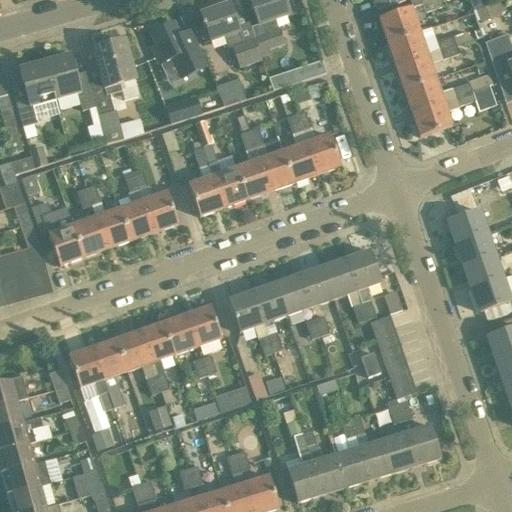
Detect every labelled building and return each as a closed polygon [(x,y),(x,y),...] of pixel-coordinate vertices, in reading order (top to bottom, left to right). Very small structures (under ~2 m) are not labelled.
[(254,40),(261,62),(271,59),(268,52),(283,47),(274,21),(288,17),(282,0),(248,0),(257,26),(250,28),(254,40)] [(440,4),(451,0),(418,0),(424,15),(442,9),(440,4)] [(467,0),(472,13),(483,8),(480,0),(467,0)] [(483,8),(472,13),(476,23),(479,22),(480,25),(499,18),(498,14),(505,12),(501,1),(483,8)] [(254,40),(250,28),(245,14),(233,18),(229,6),(200,16),(204,24),(200,25),(201,29),(204,28),(209,43),(223,38),(227,48),(230,47),(238,70),(261,62),(254,40)] [(386,46),(418,35),(410,11),(378,23),(386,46)] [(161,31),(149,36),(157,52),(152,54),(158,66),(172,60),(181,80),(203,70),(189,40),(180,44),(172,26),(161,31)] [(455,48),(473,43),(472,41),(465,33),(435,43),(438,54),(455,48)] [(394,69),(426,58),(418,35),(386,46),(394,69)] [(511,58),(504,37),(483,45),(487,60),(496,87),(510,82),(511,85),(511,58)] [(138,98),(134,81),(123,43),(92,51),(103,90),(102,90),(105,97),(121,93),(124,102),(138,98)] [(458,56),(455,48),(438,54),(441,61),(458,56)] [(41,63),(52,101),(75,95),(79,113),(93,109),(87,85),(75,88),(67,57),(41,63)] [(402,92),(434,81),(426,58),(394,69),(402,92)] [(29,107),(52,101),(41,63),(16,70),(24,101),(13,104),(20,128),(34,124),(29,107)] [(272,93),(325,76),(321,63),(268,80),(272,93)] [(455,100),(488,89),(488,88),(492,86),(488,76),(439,94),(434,81),(402,92),(410,116),(443,105),(455,100)] [(488,89),(455,100),(458,108),(473,103),(477,114),(495,107),(488,89)] [(292,107),(310,102),(306,90),(289,95),(292,107)] [(224,108),(244,101),(240,91),(220,98),(224,108)] [(0,115),(1,119),(12,116),(7,94),(0,96),(0,115)] [(286,118),(294,115),(287,95),(279,98),(286,118)] [(170,127),(200,118),(194,99),(164,108),(170,127)] [(451,128),(443,105),(410,116),(418,139),(451,128)] [(119,126),(115,112),(98,117),(106,146),(143,135),(139,121),(119,126)] [(295,116),(301,133),(310,130),(304,113),(295,116)] [(7,141),(18,137),(12,116),(1,119),(7,141)] [(301,133),(295,116),(286,120),(292,136),(299,134),(301,133)] [(199,150),(205,165),(210,179),(221,210),(245,202),(234,170),(221,175),(216,162),(210,146),(211,146),(203,123),(194,126),(200,143),(202,149),(199,150)] [(249,133),(254,149),(263,146),(257,130),(249,133)] [(299,134),(314,177),(339,169),(327,137),(314,142),(310,130),(301,133),(299,134)] [(249,133),(242,136),(240,136),(245,153),(252,150),(254,149),(249,133)] [(291,186),(314,177),(299,134),(292,136),(296,148),(280,154),(291,186)] [(18,137),(7,141),(10,154),(22,151),(18,137)] [(291,186),(280,154),(267,158),(263,146),(254,149),(252,150),(257,163),(268,194),(291,186)] [(28,158),(32,170),(47,165),(42,147),(28,151),(30,158),(28,158)] [(199,150),(196,151),(193,152),(198,168),(205,165),(199,150)] [(14,176),(32,170),(28,158),(9,164),(11,170),(0,175),(5,187),(16,184),(14,176)] [(245,202),(268,194),(257,163),(235,170),(234,170),(245,202)] [(140,171),(132,174),(137,191),(146,188),(140,171)] [(137,191),(132,174),(123,177),(128,194),(137,191)] [(221,210),(210,179),(201,182),(186,187),(197,219),(221,210)] [(12,208),(24,205),(16,184),(5,187),(12,208)] [(83,191),(89,208),(100,204),(94,187),(83,191)] [(82,210),(89,208),(83,191),(76,194),(82,210)] [(140,203),(152,235),(176,226),(165,194),(140,203)] [(128,243),(152,235),(140,203),(117,211),(128,243)] [(80,260),(63,210),(50,215),(46,204),(31,209),(41,238),(45,236),(56,268),(80,260)] [(20,229),(31,226),(24,205),(12,208),(20,229)] [(104,251),(93,220),(72,227),(66,209),(63,210),(80,260),(104,251)] [(104,251),(128,243),(117,211),(93,220),(104,251)] [(455,246),(484,236),(476,213),(447,223),(455,246)] [(28,250),(37,248),(38,247),(31,226),(20,229),(28,250)] [(463,268),(492,258),(484,236),(455,246),(463,268)] [(25,251),(31,273),(43,270),(37,248),(28,250),(25,251)] [(19,276),(31,273),(25,251),(14,254),(19,276)] [(360,305),(365,322),(376,318),(365,289),(379,285),(368,252),(344,261),(355,293),(360,305)] [(8,279),(19,276),(14,254),(2,257),(8,279)] [(470,291),(499,280),(492,258),(463,268),(470,291)] [(332,301),(355,293),(344,261),(320,269),(332,301)] [(308,309),(332,301),(320,269),(297,277),(308,309)] [(285,318),(308,309),(297,277),(274,285),(285,318)] [(499,280),(470,291),(478,313),(507,303),(499,280)] [(262,326),(285,318),(274,285),(250,294),(262,326)] [(397,292),(385,296),(390,315),(403,311),(397,292)] [(237,334),(262,326),(250,294),(226,302),(237,334)] [(357,325),(365,322),(360,305),(351,308),(357,325)] [(184,317),(195,350),(219,341),(208,309),(184,317)] [(171,358),(195,350),(184,317),(160,325),(171,358)] [(313,321),(319,339),(329,335),(322,318),(313,321)] [(373,335),(392,328),(388,318),(369,325),(373,335)] [(310,341),(319,339),(313,321),(304,324),(310,341)] [(159,362),(171,358),(160,325),(137,334),(158,394),(160,394),(164,406),(173,403),(159,362)] [(392,328),(373,335),(376,345),(395,338),(392,328)] [(495,362),(511,355),(511,329),(487,338),(495,362)] [(150,397),(158,394),(137,334),(113,342),(124,374),(140,368),(150,397)] [(266,338),(272,355),(281,351),(275,335),(266,338)] [(264,358),(272,355),(266,338),(258,341),(264,358)] [(113,378),(124,374),(113,342),(89,350),(101,382),(102,382),(106,393),(105,394),(114,422),(116,421),(112,410),(123,406),(113,378)] [(382,362),(401,356),(398,346),(378,352),(382,362)] [(77,390),(101,382),(89,350),(66,358),(77,390)] [(503,384),(511,381),(511,355),(495,362),(503,384)] [(365,380),(378,376),(372,356),(359,360),(365,380)] [(385,371),(404,365),(401,356),(382,362),(385,371)] [(199,361),(204,378),(206,377),(211,391),(220,388),(209,358),(199,361)] [(197,380),(204,378),(199,361),(191,364),(197,380)] [(388,381),(408,374),(404,365),(385,371),(388,381)] [(54,392),(65,389),(59,372),(48,376),(54,392)] [(255,402),(266,398),(258,374),(246,378),(255,402)] [(392,390),(411,384),(408,374),(388,381),(392,390)] [(266,383),(269,394),(285,389),(281,378),(266,383)] [(0,406),(16,403),(10,381),(0,384),(0,406)] [(510,407),(511,406),(511,381),(503,384),(510,407)] [(316,399),(332,394),(329,383),(313,387),(316,399)] [(411,384),(392,390),(395,401),(415,394),(411,384)] [(65,389),(54,392),(58,405),(69,401),(65,389)] [(108,424),(114,422),(105,394),(98,396),(108,424)] [(0,429),(39,419),(21,424),(16,403),(0,406),(0,429)] [(395,407),(400,424),(410,421),(405,404),(395,407)] [(154,433),(170,427),(164,407),(147,413),(154,433)] [(393,426),(400,424),(395,407),(388,409),(393,426)] [(69,434),(80,431),(75,417),(64,421),(69,434)] [(358,418),(349,421),(354,439),(363,436),(358,418)] [(0,452),(34,443),(31,431),(41,429),(39,419),(0,429),(0,452)] [(345,442),(354,439),(349,421),(340,424),(345,442)] [(404,436),(414,468),(438,461),(428,428),(404,436)] [(97,451),(114,446),(109,430),(92,435),(97,451)] [(80,431),(69,434),(74,447),(85,443),(80,431)] [(310,433),(301,436),(307,454),(316,451),(310,433)] [(298,456),(307,454),(301,436),(292,438),(298,456)] [(390,475),(414,468),(404,436),(380,443),(390,475)] [(0,475),(33,466),(27,446),(34,444),(34,443),(0,452),(0,475)] [(390,475),(380,443),(356,450),(366,483),(390,475)] [(343,490),(366,483),(356,450),(333,457),(343,490)] [(145,511),(127,451),(122,453),(133,488),(131,489),(137,511),(145,511)] [(171,511),(170,507),(158,511),(149,483),(141,485),(130,451),(127,451),(145,511),(171,511)] [(233,457),(238,474),(249,471),(244,454),(233,457)] [(230,476),(238,474),(233,457),(226,459),(230,476)] [(343,490),(333,457),(309,465),(319,497),(343,490)] [(83,476),(94,473),(90,459),(79,463),(83,476)] [(51,483),(61,481),(56,461),(46,464),(51,483)] [(0,488),(3,497),(49,485),(44,464),(33,467),(33,466),(0,475),(0,488)] [(295,505),(319,497),(309,465),(285,472),(295,505)] [(185,472),(191,489),(201,485),(196,468),(185,472)] [(184,491),(191,489),(185,472),(178,474),(184,491)] [(89,497),(103,493),(101,484),(98,484),(94,473),(83,476),(83,477),(71,480),(75,492),(86,489),(89,497)] [(241,485),(249,511),(270,511),(276,510),(266,478),(241,485)] [(6,511),(33,511),(56,506),(44,509),(39,488),(50,485),(49,485),(3,497),(6,511)] [(223,511),(249,511),(241,485),(218,493),(223,511)] [(97,511),(108,511),(103,493),(89,497),(95,504),(97,511)] [(197,511),(223,511),(218,493),(194,500),(197,511)] [(171,511),(197,511),(194,500),(170,507),(171,511)]
